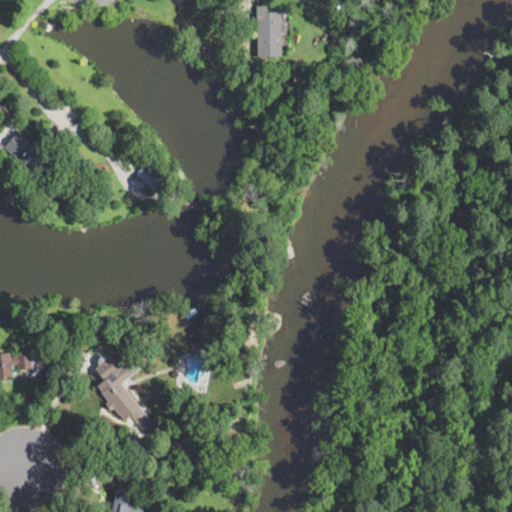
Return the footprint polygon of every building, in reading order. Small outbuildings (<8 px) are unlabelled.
[(267,9),(267,12),(282,12),(283,57),(258,57),(257,14),(253,14),(253,6),(267,6),(267,9)] [(32,144),(35,141),(36,140),(59,162),(44,178),(30,165),(27,168),(5,147),(19,132),(32,144)] [(153,189),(137,173),(147,163),(163,179),(153,189)] [(227,288),(226,291),(217,287),(219,280),(229,284),(227,288)] [(40,355),(41,364),(41,368),(18,370),(17,364),(12,365),(13,377),(0,378),(0,353),(10,352),(11,358),(16,357),(16,354),(30,353),(30,350),(39,349),(40,355)] [(115,358),(116,359),(122,366),(133,357),(141,368),(122,383),(142,408),(126,421),(121,414),(120,415),(113,408),(111,409),(106,403),(109,401),(101,392),(103,391),(98,385),(105,380),(102,376),(101,377),(99,374),(100,373),(96,368),(100,365),(98,361),(99,359),(101,357),(105,356),(108,358),(113,355),(115,358)] [(195,442),(190,442),(182,441),(183,428),(196,429),(195,442)] [(133,485),(132,486),(118,482),(121,470),(135,473),(133,485)] [(113,511),(116,497),(125,499),(125,498),(134,500),(133,507),(144,509),(143,511),(113,511)]
